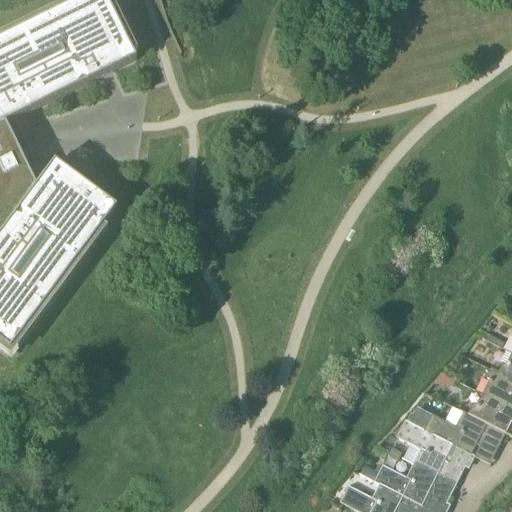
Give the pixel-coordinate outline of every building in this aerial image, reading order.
[(45,185),(42,183),(37,190),(33,183),(20,157),(12,141),(21,136),(15,123),(29,116),(30,115),(28,112),(96,79),(98,82),(100,81),(112,75),(114,74),(112,71),(131,61),(100,0),(96,0),(0,47),(0,342),(9,350),(112,213),(55,171),(45,185)] [(502,351),(504,346),(480,333),(477,338),(502,351)] [(511,360),(507,370),(503,368),(499,376),(498,377),(511,383),(511,360)] [(511,412),(511,383),(498,377),(499,376),(492,373),(486,384),(489,385),(483,398),(511,412)] [(511,425),(511,412),(483,398),(477,411),(473,409),(469,417),(468,418),(504,436),(510,424),(511,425)] [(468,418),(469,417),(463,414),(456,429),(432,418),(424,434),(471,458),(471,459),(475,461),(490,468),(505,437),(504,436),(468,418)] [(406,425),(417,431),(421,422),(410,417),(406,425)] [(424,434),(417,431),(406,425),(405,425),(397,441),(420,452),(412,467),(456,488),(465,470),(469,472),(475,461),(471,459),(471,458),(424,434)] [(393,461),(396,454),(390,451),(387,458),(393,461)] [(399,463),(402,456),(396,454),(393,461),(399,463)] [(447,506),(456,488),(412,467),(406,480),(382,468),(381,470),(379,468),(375,474),(364,469),(359,478),(379,488),(427,511),(448,511),(451,509),(447,506)] [(427,511),(379,488),(372,501),(348,490),(340,507),(348,511),(427,511)]
